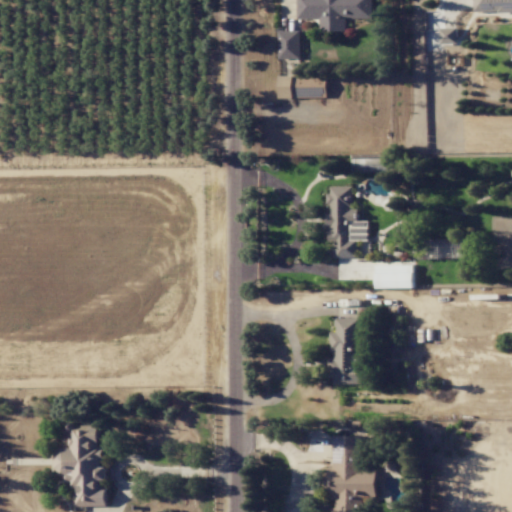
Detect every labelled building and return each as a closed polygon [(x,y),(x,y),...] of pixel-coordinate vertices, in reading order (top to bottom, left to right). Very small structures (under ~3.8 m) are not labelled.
[(373,18),(373,0),(298,0),(298,19),(319,19),(319,31),(347,31),(347,18),(373,18)] [(511,0),(475,0),(476,12),(511,11),(511,0)] [(443,28),(443,44),(460,44),(459,28),(443,28)] [(280,59),(301,58),(301,30),(280,31),(280,59)] [(280,98),(328,97),(327,76),(280,76),(280,98)] [(354,186),(329,186),(329,204),(332,204),(331,213),(327,213),(327,227),(330,227),(330,241),(335,241),(335,258),(359,258),(359,240),(369,240),(369,221),(359,221),(359,209),(353,209),(354,186)] [(415,288),(415,265),(377,265),(377,288),(415,288)] [(360,318),(336,318),(336,332),(333,332),(333,384),(367,384),(367,364),(360,364),(360,318)] [(100,426),(69,426),(69,447),(56,447),(56,471),(64,471),(64,485),(76,485),(76,506),(106,506),(106,479),(109,479),(109,467),(103,467),(104,445),(100,445),(100,426)] [(366,435),(334,435),(334,466),(331,466),(331,509),(332,509),(332,511),(362,511),(362,496),(378,496),(378,470),(365,470),(366,435)]
